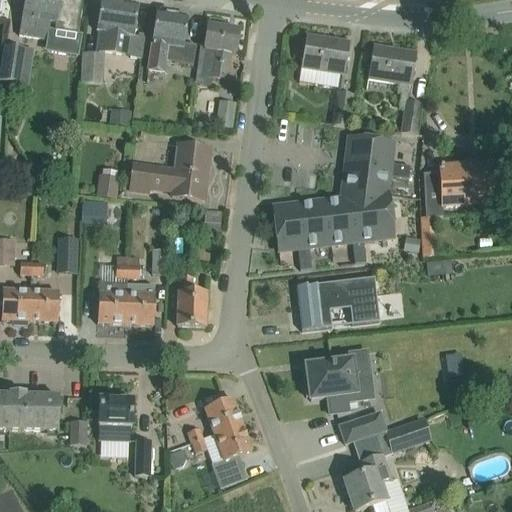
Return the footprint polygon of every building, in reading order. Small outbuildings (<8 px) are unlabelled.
[(23,0),(18,38),(47,42),(50,25),(55,26),(54,33),(77,37),(82,0),(23,0)] [(138,8),(101,2),(96,33),(99,34),(97,52),(96,53),(120,57),(123,38),(133,39),(133,37),(138,8)] [(195,48),(183,46),(187,20),(173,17),(169,13),(161,11),(156,15),(155,15),(151,45),(147,73),(164,75),(166,64),(193,68),(195,48)] [(208,28),(207,28),(204,52),(214,54),(210,79),(226,81),(231,52),(235,52),(238,33),(222,30),(223,25),(209,23),(208,28)] [(133,39),(130,58),(142,60),(146,39),(133,37),(133,39)] [(306,37),(301,72),(344,79),(349,44),(306,37)] [(0,78),(0,83),(26,89),(33,52),(6,47),(0,78)] [(367,81),(409,88),(410,88),(416,55),(373,48),(367,81)] [(102,86),(104,55),(82,54),(81,85),(102,86)] [(349,129),(353,94),(336,93),(332,127),(349,129)] [(233,130),(236,105),(219,103),(215,128),(233,130)] [(401,135),(416,138),(421,105),(406,103),(401,135)] [(130,128),(130,113),(110,112),(110,126),(130,128)] [(311,142),(311,124),(285,125),(285,142),(311,142)] [(345,166),(389,172),(390,165),(392,145),(348,140),(346,160),(345,166)] [(209,151),(178,147),(174,174),(133,169),(130,192),(148,194),(149,191),(171,193),(171,198),(202,202),(209,151)] [(59,165),(57,165),(56,182),(68,183),(68,165),(59,165)] [(388,178),(398,179),(400,166),(390,165),(389,172),(345,166),(342,193),(351,194),(387,199),(387,196),(386,196),(388,178)] [(443,219),(442,211),(511,204),(511,180),(511,165),(498,165),(498,166),(452,169),(452,168),(438,168),(439,184),(423,185),(425,220),(443,219)] [(408,181),(409,174),(410,168),(400,166),(398,179),(408,181)] [(98,178),(95,199),(116,202),(119,181),(117,180),(117,174),(102,172),(101,178),(98,178)] [(392,240),(387,199),(351,194),(351,200),(352,200),(357,244),(352,245),(352,246),(351,246),(353,256),(358,255),(364,254),(363,244),(362,245),(362,243),(392,240)] [(330,247),(352,245),(357,244),(352,200),(351,200),(349,201),(324,204),(330,247)] [(81,224),(105,226),(107,206),(83,203),(81,224)] [(297,207),(302,251),(308,250),(316,249),(330,247),(324,204),(297,207)] [(297,252),(298,262),(310,261),(308,251),(308,250),(302,251),(297,207),(273,210),(274,220),(278,254),(297,251),(297,252)] [(219,239),(221,214),(205,213),(203,238),(219,239)] [(58,242),(57,274),(75,275),(76,242),(58,242)] [(153,277),(165,276),(164,252),(152,253),(153,277)] [(354,266),(357,266),(359,265),(365,265),(364,254),(358,255),(353,256),(354,266)] [(117,260),(116,270),(116,280),(126,280),(126,260),(117,260)] [(140,260),(126,260),(126,280),(140,280),(140,260)] [(298,262),(299,272),(305,272),(311,271),(310,261),(298,262)] [(444,276),(443,263),(425,265),(427,278),(444,276)] [(20,265),(20,278),(30,278),(31,265),(20,265)] [(30,278),(43,278),(43,265),(31,265),(30,278)] [(205,330),(205,320),(206,295),(191,294),(191,280),(180,279),(179,294),(178,293),(177,329),(205,330)] [(351,327),(379,324),(373,280),(295,289),(301,333),(331,329),(328,309),(348,306),(351,327)] [(97,326),(125,327),(125,317),(126,298),(126,287),(98,286),(97,326)] [(125,317),(125,327),(153,328),(154,288),(126,287),(126,298),(125,317)] [(27,327),(27,324),(29,324),(30,294),(2,293),(1,323),(15,323),(14,327),(27,327)] [(30,294),(29,324),(56,325),(57,295),(30,294)] [(318,367),(305,369),(307,385),(304,386),(306,399),(309,399),(309,402),(328,400),(330,415),(348,413),(347,403),(373,400),(370,375),(354,377),(351,354),(317,359),(318,367)] [(25,398),(25,396),(8,396),(8,398),(0,397),(0,432),(57,434),(58,399),(25,398)] [(98,400),(98,410),(97,429),(99,429),(98,444),(129,444),(129,430),(130,430),(131,401),(98,400)] [(205,414),(213,437),(214,438),(233,432),(242,428),(232,401),(204,411),(205,414)] [(340,430),(345,446),(381,434),(378,425),(382,424),(380,417),(340,430)] [(391,455),(410,449),(430,442),(423,423),(385,436),(391,455)] [(86,448),(86,424),(70,424),(70,447),(86,448)] [(242,428),(233,432),(214,438),(223,464),(251,453),(242,428)] [(191,447),(202,443),(199,432),(188,436),(191,447)] [(150,479),(151,444),(135,443),(134,478),(150,479)] [(206,452),(202,443),(191,447),(195,456),(206,452)] [(374,511),(407,511),(397,481),(392,483),(384,457),(359,466),(362,477),(343,483),(353,511),(361,511),(373,508),(374,511)] [(214,474),(220,490),(242,482),(236,465),(214,474)] [(467,493),(458,483),(448,493),(458,502),(467,493)]
